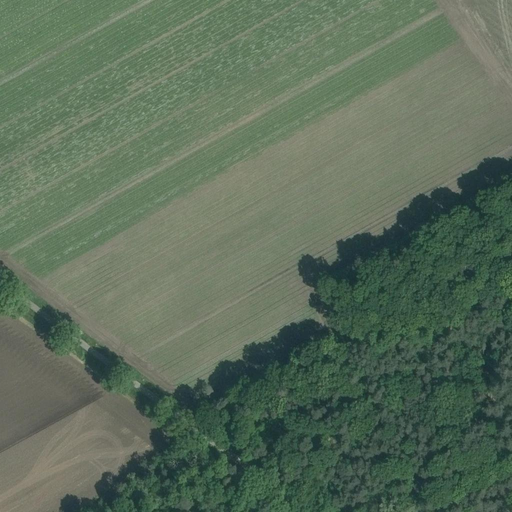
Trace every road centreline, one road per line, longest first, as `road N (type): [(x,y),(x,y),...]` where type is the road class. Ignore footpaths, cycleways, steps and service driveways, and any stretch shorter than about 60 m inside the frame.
road 1 (track): [(308,511),(0,276)]
road 2 (track): [(350,511),(511,457)]
